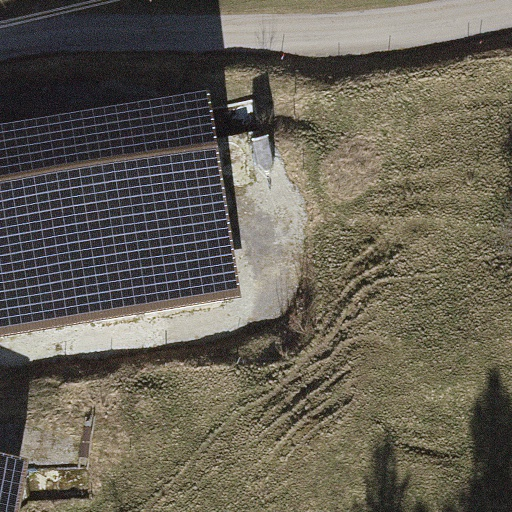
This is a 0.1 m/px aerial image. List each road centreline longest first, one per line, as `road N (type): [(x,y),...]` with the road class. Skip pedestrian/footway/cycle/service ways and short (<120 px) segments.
road 1 (tertiary): [(511,7),(411,27),(92,34),(0,45)]
road 2 (track): [(0,373),(224,344),(267,309),(269,207)]
